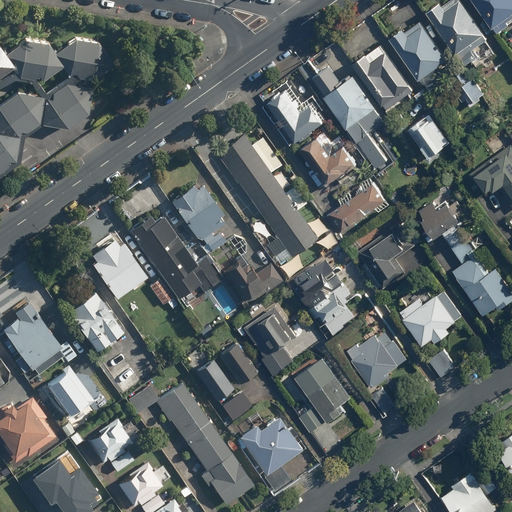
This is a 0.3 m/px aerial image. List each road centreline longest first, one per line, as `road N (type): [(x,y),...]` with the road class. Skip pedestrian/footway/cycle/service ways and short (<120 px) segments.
road 1 (primary): [(0,237),(287,35)]
road 2 (residential): [(309,511),(511,368)]
